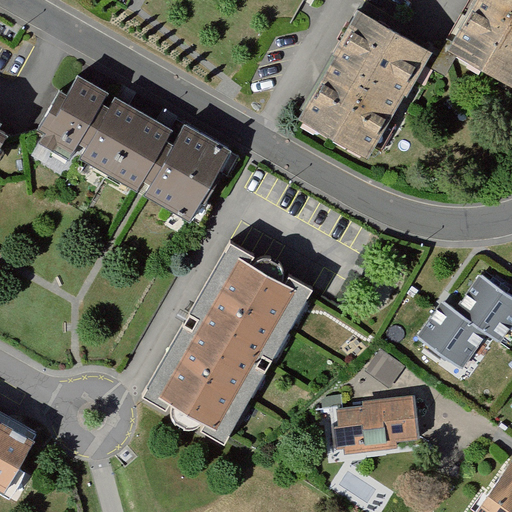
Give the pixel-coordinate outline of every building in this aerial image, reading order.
[(511,0),(474,0),(444,53),(511,92),(511,90),(511,0)] [(357,13),(297,117),(364,156),(424,52),(357,13)] [(66,150),(185,218),(225,149),(179,123),(175,131),(72,72),(61,90),(53,85),(28,128),(36,133),(33,139),(63,156),(66,150)] [(226,239),(137,391),(166,408),(167,414),(170,418),(174,422),(180,424),(186,425),(192,423),(220,439),(309,287),(279,269),(278,263),(274,259),(269,255),(264,253),(258,252),(252,254),(226,239)] [(511,328),(511,297),(478,273),(452,310),(486,334),(501,344),(511,328)] [(460,370),(486,334),(452,310),(440,301),(414,337),(460,370)] [(368,367),(392,383),(406,361),(382,345),(368,367)] [(416,437),(413,393),(361,397),(361,403),(334,405),(336,422),(333,422),(334,443),(342,442),(343,450),(394,446),(393,439),(416,437)] [(0,482),(24,440),(0,426),(0,482)] [(511,511),(511,464),(507,461),(477,502),(484,507),(481,511),(511,511)]
